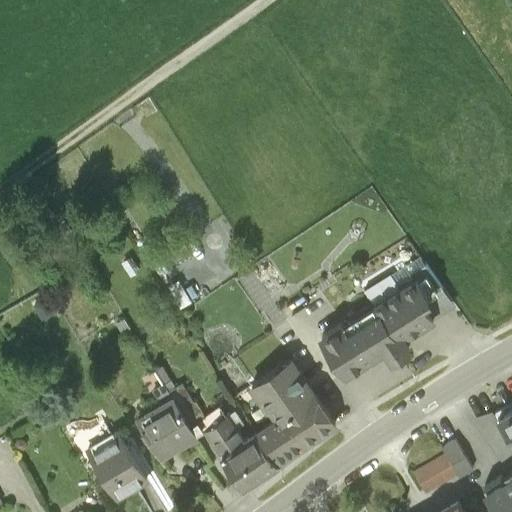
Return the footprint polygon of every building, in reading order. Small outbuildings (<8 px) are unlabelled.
[(414,279),(426,298),(442,288),(425,263),(410,274),(414,279)] [(365,291),(375,305),(414,279),(410,274),(404,265),(365,291)] [(426,298),(414,279),(375,305),(323,339),(347,375),(386,349),(394,360),(409,350),(401,338),(431,318),(421,302),(426,298)] [(56,312),(48,296),(33,304),(42,320),(56,312)] [(283,417),(304,448),(335,427),(289,359),(288,360),(290,362),(277,371),(276,370),(252,387),(267,410),(270,408),(278,421),(283,417)] [(196,438),(173,400),(138,421),(161,459),(196,438)] [(511,416),(501,421),(511,437),(511,416)] [(244,488),(277,466),(257,435),(244,444),(227,417),(206,431),(244,488)] [(283,417),(278,421),(257,435),(277,466),(304,448),(283,417)] [(118,434),(89,451),(118,499),(147,482),(118,434)] [(457,477),(445,455),(413,474),(426,495),(457,477)] [(511,511),(511,479),(508,482),(509,483),(505,486),(501,480),(484,492),(497,511),(511,511)]
